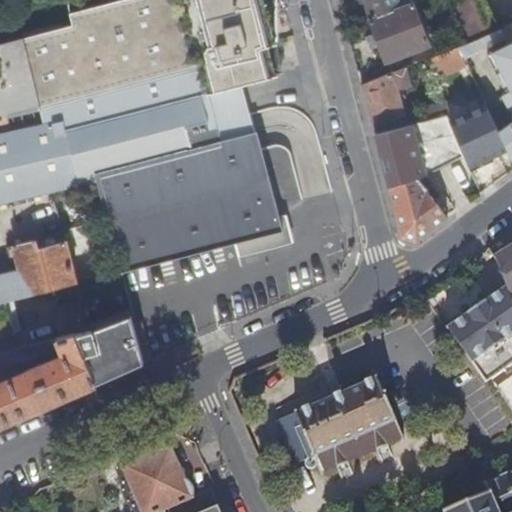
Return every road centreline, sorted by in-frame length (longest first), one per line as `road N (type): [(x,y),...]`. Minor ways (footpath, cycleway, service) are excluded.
road 1 (residential): [(395,278),(313,0)]
road 2 (residential): [(195,374),(395,278)]
road 3 (residential): [(0,462),(195,374)]
road 4 (residential): [(256,511),(195,374)]
road 5 (residential): [(395,278),(511,195)]
